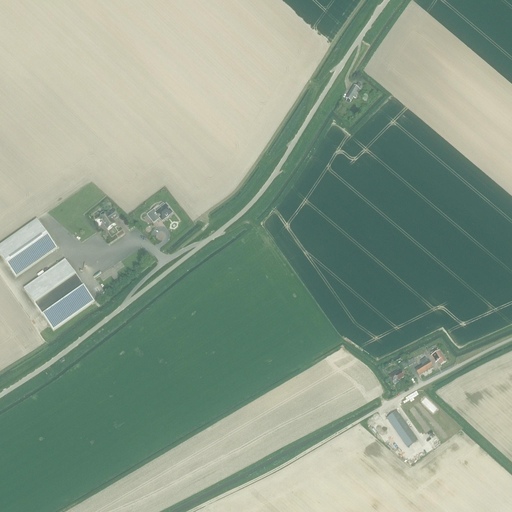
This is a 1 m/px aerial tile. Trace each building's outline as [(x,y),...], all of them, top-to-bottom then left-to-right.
[(361,90),(359,89),(354,86),(346,98),(348,99),(346,102),(349,104),(353,97),(355,99),(361,90)] [(156,212),(154,209),(147,214),(154,223),(160,218),(162,220),(173,212),(166,204),(165,205),(164,204),(163,203),(160,206),(160,207),(161,208),(156,212)] [(100,218),(107,229),(115,223),(113,220),(119,217),(114,210),(109,214),(108,212),(106,214),(105,213),(104,213),(101,214),(101,215),(102,216),(100,218)] [(0,245),(0,254),(16,277),(58,249),(37,220),(0,245)] [(24,289),(53,330),(95,301),(66,260),(24,289)] [(439,351),(437,349),(431,353),(432,355),(431,356),(435,363),(438,361),(441,365),(446,362),(439,351)] [(416,363),(413,358),(406,363),(409,367),(416,363)] [(399,365),(400,366),(402,371),(409,367),(406,363),(405,360),(400,363),(399,365)] [(419,376),(433,367),(429,361),(415,369),(419,376)] [(391,380),(393,382),(397,379),(398,381),(405,377),(401,372),(399,373),(398,371),(389,376),(391,380)] [(423,403),(434,413),(438,410),(427,399),(423,403)] [(408,447),(418,440),(397,411),(387,418),(408,447)]
